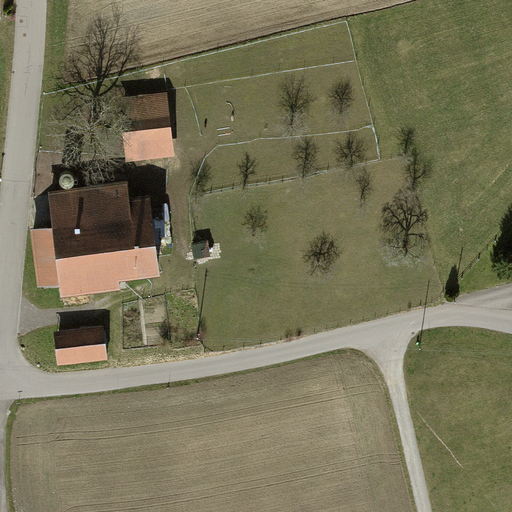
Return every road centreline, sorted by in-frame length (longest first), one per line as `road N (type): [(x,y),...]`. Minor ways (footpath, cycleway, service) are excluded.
road 1 (residential): [(0,388),(155,374),(450,313)]
road 2 (residential): [(0,368),(30,0)]
road 3 (track): [(383,326),(426,511)]
